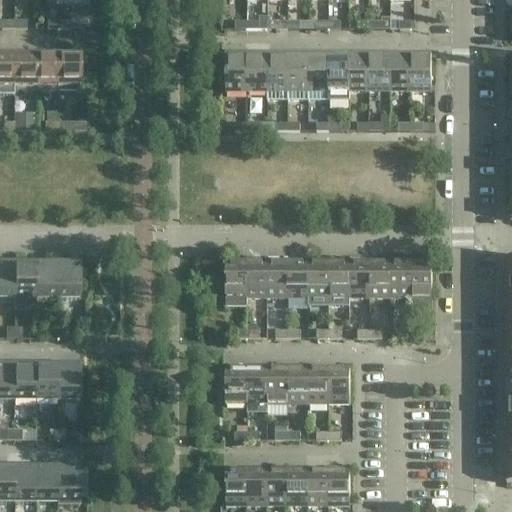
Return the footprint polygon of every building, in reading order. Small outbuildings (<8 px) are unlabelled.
[(13,32),(13,23),(1,23),(1,32),(13,32)] [(26,32),(26,23),(13,23),(13,32),(26,32)] [(57,32),(57,23),(47,23),(47,32),(57,32)] [(70,32),(70,23),(57,23),(57,32),(70,32)] [(247,32),(247,24),(235,24),(235,32),(247,32)] [(259,32),(259,24),(247,24),(247,32),(259,32)] [(288,32),(288,24),(276,24),(276,32),(288,32)] [(300,32),(300,24),(288,24),(288,32),(300,32)] [(329,32),(329,24),(317,24),(317,32),(329,32)] [(341,32),(341,24),(329,24),(329,32),(341,32)] [(369,32),(369,24),(357,24),(357,32),(369,32)] [(381,32),(381,24),(369,24),(369,32),(381,32)] [(411,32),(411,24),(399,24),(399,32),(411,32)] [(0,89),(14,89),(14,58),(0,57),(0,89)] [(35,89),(35,58),(14,58),(14,89),(35,89)] [(57,93),(57,58),(35,58),(35,89),(35,93),(57,93)] [(79,93),(79,58),(57,58),(57,93),(79,93)] [(247,94),(247,58),(226,58),(226,94),(247,94)] [(267,94),(267,58),(247,58),(247,94),(267,94)] [(288,94),(288,58),(267,58),(267,94),(288,94)] [(308,94),(308,58),(288,58),(288,94),(308,94)] [(328,94),(328,58),(308,58),(308,94),(328,94)] [(349,94),(349,58),(328,58),(328,94),(349,94)] [(369,94),(369,58),(349,58),(349,94),(369,94)] [(390,94),(390,58),(369,58),(369,94),(390,94)] [(410,94),(410,58),(390,58),(390,94),(410,94)] [(431,94),(431,58),(410,58),(410,94),(431,94)] [(33,122),(15,122),(15,133),(33,133),(33,122)] [(14,134),(14,125),(3,125),(3,134),(14,134)] [(57,134),(57,125),(44,125),(44,134),(57,134)] [(67,134),(67,125),(57,125),(57,134),(67,134)] [(247,134),(247,126),(235,126),(235,134),(247,134)] [(259,134),(259,126),(247,126),(247,134),(259,134)] [(288,134),(288,126),(276,126),(276,134),(288,134)] [(300,134),(300,126),(288,126),(288,134),(300,134)] [(329,134),(329,126),(317,126),(317,134),(329,134)] [(341,134),(341,126),(329,126),(329,134),(341,134)] [(369,134),(369,126),(357,126),(357,134),(369,134)] [(381,134),(381,126),(369,126),(369,134),(381,134)] [(410,134),(410,126),(398,126),(398,134),(410,134)] [(422,134),(422,126),(410,126),(410,134),(422,134)] [(0,303),(14,303),(14,266),(0,265),(0,303)] [(35,303),(35,266),(14,266),(14,303),(35,303)] [(57,303),(57,266),(35,266),(35,303),(57,303)] [(79,303),(79,266),(57,266),(57,303),(79,303)] [(247,301),(247,266),(226,266),(226,302),(247,301)] [(268,302),(268,266),(247,266),(247,301),(268,302)] [(288,301),(288,266),(268,266),(268,302),(288,301)] [(308,302),(308,266),(288,266),(288,301),(308,302)] [(329,301),(329,266),(308,266),(308,302),(329,301)] [(349,301),(349,266),(329,266),(329,301),(349,301)] [(370,301),(370,266),(349,266),(349,301),(370,301)] [(390,301),(390,266),(370,266),(370,301),(390,301)] [(410,301),(410,266),(390,266),(390,301),(410,301)] [(432,313),(432,266),(410,266),(410,301),(410,313),(432,313)] [(247,342),(247,333),(234,333),(234,342),(247,342)] [(259,342),(259,333),(247,333),(247,342),(259,342)] [(288,342),(288,333),(275,333),(275,342),(288,342)] [(300,342),(300,333),(288,333),(288,342),(300,342)] [(329,342),(329,333),(316,333),(316,342),(329,342)] [(341,342),(341,333),(329,333),(329,342),(341,342)] [(370,342),(370,333),(357,333),(357,342),(370,342)] [(382,342),(382,333),(370,333),(370,342),(382,342)] [(411,342),(411,333),(398,333),(398,342),(411,342)] [(423,342),(423,333),(411,333),(411,342),(423,342)] [(0,405),(14,405),(14,368),(0,367),(0,405)] [(35,405),(35,368),(14,368),(14,405),(35,405)] [(57,405),(57,368),(35,368),(35,405),(57,405)] [(79,405),(79,368),(57,368),(57,405),(79,405)] [(247,408),(247,372),(226,372),(226,407),(247,408)] [(267,408),(267,372),(247,372),(247,408),(267,408)] [(288,408),(288,372),(267,372),(267,408),(288,408)] [(308,408),(308,372),(288,372),(288,408),(308,408)] [(328,408),(329,372),(308,372),(308,408),(328,408)] [(350,408),(350,372),(329,372),(328,408),(350,408)] [(57,444),(57,432),(49,432),(49,444),(57,444)] [(247,444),(247,435),(234,435),(234,444),(247,444)] [(260,444),(260,435),(247,435),(247,444),(260,444)] [(288,444),(288,435),(275,435),(275,444),(288,444)] [(300,444),(300,435),(288,435),(288,444),(300,444)] [(329,444),(329,435),(316,435),(316,444),(329,444)] [(341,444),(341,435),(329,435),(329,444),(341,444)] [(0,507),(14,507),(14,470),(0,469),(0,507)] [(35,507),(35,470),(14,470),(14,507),(35,507)] [(57,508),(57,470),(35,470),(35,507),(57,508)] [(79,508),(79,470),(57,470),(57,508),(79,508)] [(308,509),(308,473),(288,474),(288,509),(308,509)] [(329,509),(329,473),(308,473),(308,509),(329,509)] [(350,509),(350,473),(329,473),(329,509),(350,509)] [(247,509),(247,474),(226,474),(226,509),(247,509)] [(267,509),(267,474),(247,474),(247,509),(267,509)] [(288,509),(288,474),(267,474),(267,509),(288,509)]
